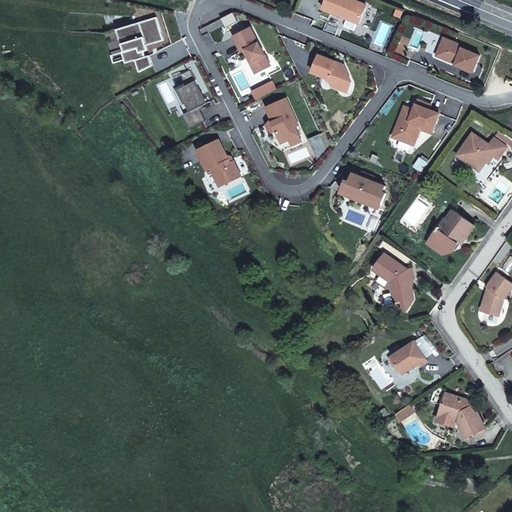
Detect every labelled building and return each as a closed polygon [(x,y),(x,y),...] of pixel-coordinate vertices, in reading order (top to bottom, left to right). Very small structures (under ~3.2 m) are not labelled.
[(355,0),(327,0),(324,9),(343,17),(344,14),(345,14),(347,18),(360,24),(368,5),(355,0)] [(252,28),(235,36),(243,52),(245,51),(249,58),(251,57),(253,61),(251,62),(257,74),(272,66),(252,28)] [(445,38),(437,57),(449,62),(452,60),(457,62),(456,64),(455,65),(473,73),(481,56),(463,49),(464,46),(445,38)] [(337,62),(320,55),(313,72),(330,79),(333,86),(341,89),(341,86),(352,82),(346,68),(336,64),(337,62)] [(208,103),(191,70),(182,74),(188,85),(180,89),(185,99),(182,101),(187,113),(185,114),(192,128),(208,121),(202,109),(206,107),(205,104),(208,103)] [(348,92),(352,82),(341,86),(341,89),(348,92)] [(180,89),(176,91),(182,101),(185,99),(180,89)] [(288,98),(268,107),(274,122),(269,124),(273,133),(277,130),(281,140),(283,139),(287,141),(290,140),(300,135),(296,127),(300,125),(288,98)] [(399,139),(414,145),(421,129),(432,134),(440,114),(430,110),(432,105),(419,100),(415,110),(414,113),(405,109),(400,121),(403,129),(399,139)] [(394,137),(399,139),(403,129),(400,121),(394,137)] [(501,139),(505,134),(499,131),(496,136),(501,139)] [(473,134),(458,154),(479,170),(491,154),(498,159),(506,147),(495,139),(489,145),(473,134)] [(501,139),(511,147),(511,146),(511,139),(505,134),(501,139)] [(302,141),(300,135),(290,140),(293,145),(302,141)] [(232,162),(220,139),(205,146),(203,159),(209,170),(205,171),(214,190),(243,176),(235,160),(232,162)] [(361,175),(354,172),(351,181),(345,194),(370,204),(372,200),(382,204),(386,193),(384,192),(386,186),(373,181),(375,177),(365,172),(364,176),(361,175)] [(345,194),(351,181),(347,179),(342,192),(345,194)] [(380,208),(382,204),(372,200),(370,204),(380,208)] [(467,236),(474,225),(453,210),(447,218),(446,218),(441,226),(440,225),(436,231),(437,231),(433,237),(438,241),(434,247),(443,254),(453,252),(463,238),(467,236)] [(438,241),(433,237),(428,243),(434,247),(438,241)] [(415,304),(412,287),(409,288),(408,281),(415,280),(413,271),(407,271),(385,256),(374,272),(391,284),(395,307),(407,314),(415,304)] [(485,293),(481,305),(488,307),(486,312),(498,316),(504,298),(511,287),(511,282),(497,272),(487,287),(489,289),(485,293)] [(413,341),(390,357),(402,374),(417,364),(419,366),(427,361),(413,341)] [(387,359),(400,376),(402,374),(390,357),(387,359)] [(444,395),(438,415),(456,420),(458,421),(458,423),(466,438),(485,427),(473,405),(470,406),(468,402),(463,405),(460,399),(444,395)] [(409,416),(415,411),(411,404),(404,409),(409,416)] [(404,409),(396,415),(401,421),(409,416),(404,409)] [(453,428),(456,420),(438,415),(436,423),(453,428)]
